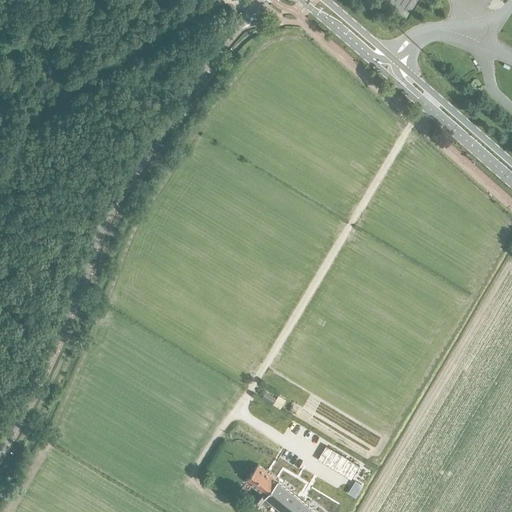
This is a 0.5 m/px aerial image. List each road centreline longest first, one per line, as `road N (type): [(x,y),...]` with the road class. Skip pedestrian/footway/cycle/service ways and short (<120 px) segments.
road 1 (tertiary): [(0,453),(117,195),(235,31)]
road 2 (secondary): [(302,0),(511,181)]
road 3 (track): [(0,140),(217,0)]
road 4 (secondary): [(511,162),(326,0)]
